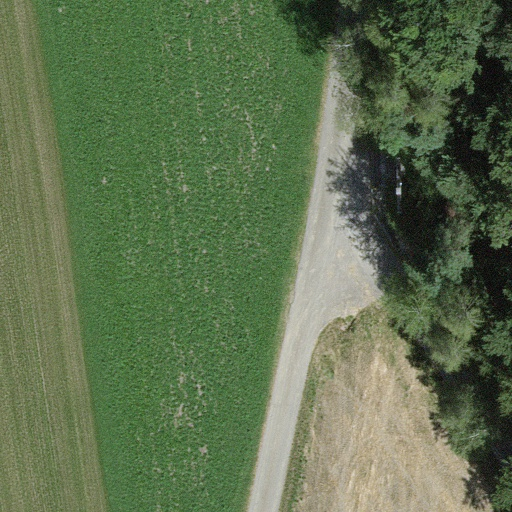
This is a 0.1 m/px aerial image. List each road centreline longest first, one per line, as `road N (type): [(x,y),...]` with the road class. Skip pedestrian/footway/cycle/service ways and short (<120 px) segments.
road 1 (unclassified): [(352,0),(323,211),(260,511)]
road 2 (track): [(323,211),(511,445)]
